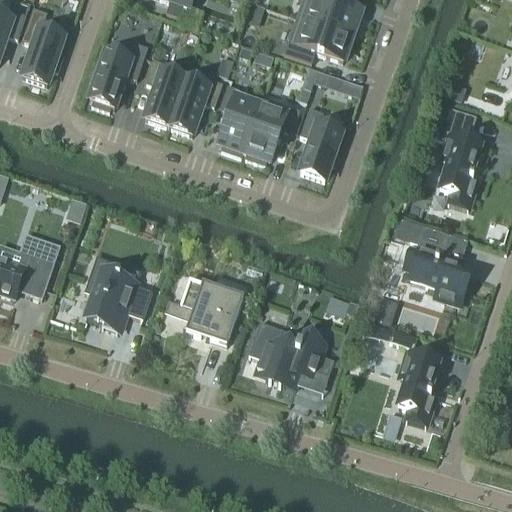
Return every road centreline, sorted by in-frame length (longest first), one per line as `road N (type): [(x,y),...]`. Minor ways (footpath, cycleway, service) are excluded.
road 1 (unclassified): [(511,505),(0,354)]
road 2 (residential): [(410,0),(337,204),(316,214),(64,127)]
road 3 (residential): [(64,127),(106,0)]
